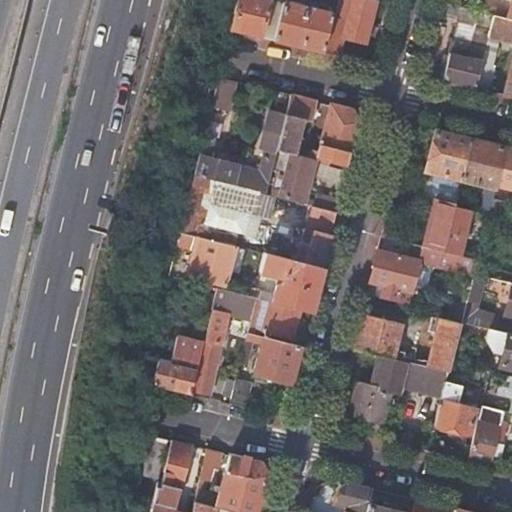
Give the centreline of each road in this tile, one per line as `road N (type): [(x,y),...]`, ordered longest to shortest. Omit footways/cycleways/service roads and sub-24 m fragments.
road 1 (motorway): [(16,511),(31,407),(125,0)]
road 2 (residential): [(390,97),(301,445)]
road 3 (motorway): [(65,0),(0,271)]
road 4 (residential): [(301,445),(511,497)]
road 5 (residential): [(390,97),(233,57)]
road 6 (residential): [(156,410),(301,445)]
road 7 (residential): [(511,124),(390,97)]
